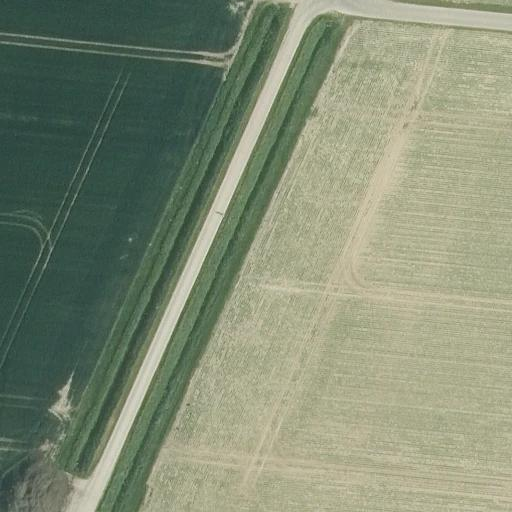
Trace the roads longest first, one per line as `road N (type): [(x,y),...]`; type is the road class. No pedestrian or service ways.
road 1 (unclassified): [(88,511),(313,0)]
road 2 (unclassified): [(324,0),(511,24)]
